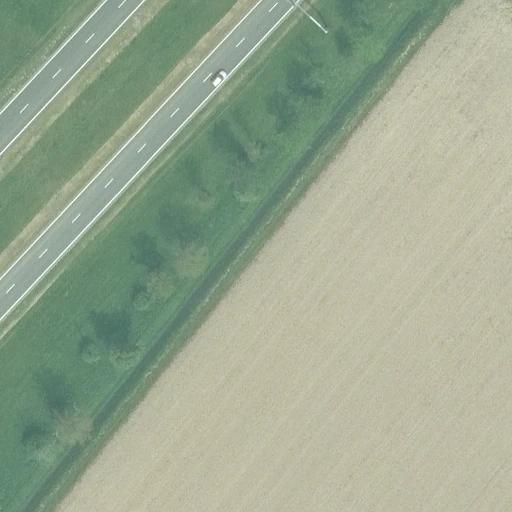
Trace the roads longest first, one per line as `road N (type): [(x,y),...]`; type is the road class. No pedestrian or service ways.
road 1 (trunk): [(0,297),(275,0)]
road 2 (trunk): [(122,0),(0,131)]
